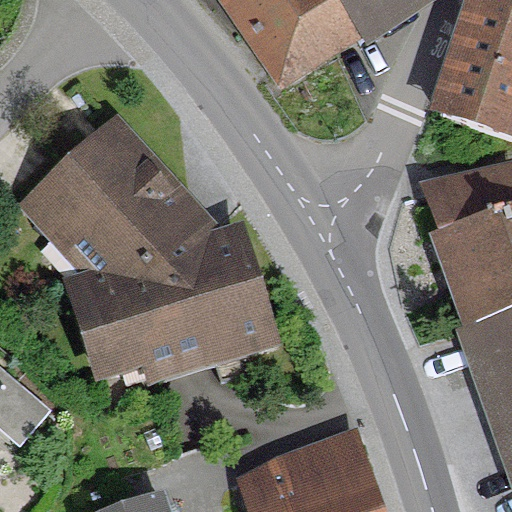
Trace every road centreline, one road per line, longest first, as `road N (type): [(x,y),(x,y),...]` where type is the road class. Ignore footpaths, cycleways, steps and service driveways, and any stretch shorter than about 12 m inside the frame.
road 1 (tertiary): [(152,0),(246,122),(329,250)]
road 2 (tertiary): [(329,250),(413,442),(432,511)]
road 3 (residential): [(329,250),(449,0)]
